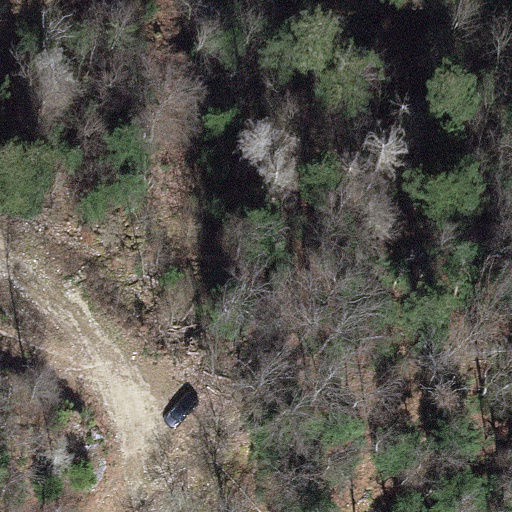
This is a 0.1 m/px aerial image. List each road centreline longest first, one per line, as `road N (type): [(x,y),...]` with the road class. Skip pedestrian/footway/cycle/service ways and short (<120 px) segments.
road 1 (track): [(0,336),(132,380),(97,328),(0,242)]
road 2 (track): [(107,511),(151,422),(132,380)]
